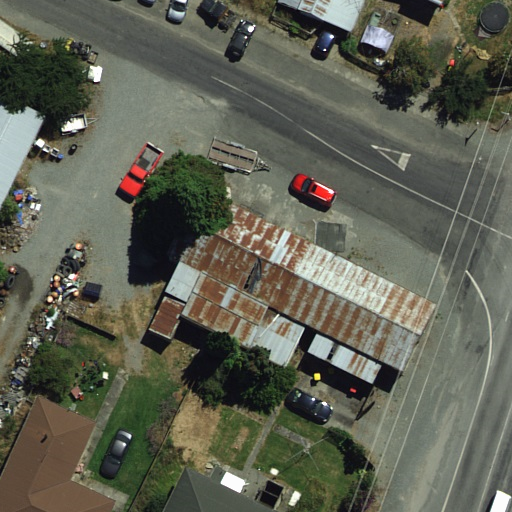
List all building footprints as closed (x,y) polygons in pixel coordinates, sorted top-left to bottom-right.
[(364,0),(275,0),(269,13),(343,46),(364,0)] [(386,0),(438,24),(449,0),(386,0)] [(0,211),(47,119),(0,94),(0,211)] [(228,211),(174,332),(286,382),(303,345),(400,389),(438,305),(228,211)] [(88,442),(33,417),(0,489),(0,511),(79,511),(60,503),(88,442)] [(219,511),(174,492),(165,511),(219,511)]
